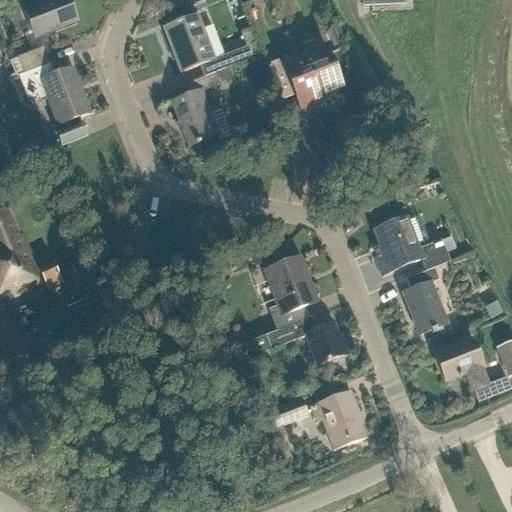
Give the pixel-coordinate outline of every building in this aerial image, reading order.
[(65,0),(50,0),(23,10),(35,41),(76,25),(65,0)] [(203,79),(226,70),(251,59),(251,58),(258,55),(248,29),(240,32),(246,48),(214,61),(197,17),(164,30),(181,74),(199,67),(203,79)] [(335,30),(327,32),(332,46),(340,43),(335,30)] [(17,60),(10,63),(16,77),(23,74),(49,64),(43,49),(17,60)] [(315,89),(338,81),(329,55),(293,68),(290,59),(268,67),(278,97),(294,92),(301,111),(320,105),(315,89)] [(260,58),(246,64),(252,78),(266,72),(260,58)] [(50,65),(18,78),(27,100),(36,96),(44,93),(47,101),(57,128),(89,116),(72,71),(54,78),(50,65)] [(230,80),(226,70),(186,86),(190,95),(172,102),(190,148),(218,137),(219,141),(231,136),(221,111),(210,115),(201,91),(230,80)] [(56,134),(61,147),(87,137),(83,124),(56,134)] [(54,138),(43,143),(46,151),(57,146),(54,138)] [(39,186),(37,197),(47,199),(50,189),(39,186)] [(0,297),(6,295),(7,298),(42,282),(47,293),(62,286),(51,263),(37,270),(8,208),(0,211),(0,297)] [(426,276),(435,272),(451,266),(443,244),(420,253),(409,221),(376,233),(382,249),(375,251),(385,277),(421,263),(426,276)] [(264,253),(250,258),(253,267),(267,261),(264,253)] [(283,332),(309,322),(305,311),(320,305),(302,260),(268,273),(282,309),(270,314),(278,334),(283,332)] [(439,282),(435,272),(426,276),(407,283),(411,293),(404,296),(420,339),(449,328),(433,284),(439,282)] [(502,314),(496,303),(484,310),(490,320),(502,314)] [(278,334),(265,339),(271,354),(288,347),(306,340),(317,368),(350,355),(344,338),(339,339),(335,328),(319,335),(313,320),(309,322),(283,332),(278,334)] [(18,335),(0,341),(0,348),(6,364),(26,357),(18,335)] [(472,343),(434,357),(446,387),(466,379),(472,393),(486,388),(480,373),(483,372),(472,343)] [(511,345),(496,352),(501,365),(507,363),(511,375),(511,345)] [(350,395),(310,410),(316,425),(323,422),(335,452),(365,441),(356,418),(358,418),(350,395)] [(301,401),(268,414),(274,430),(273,431),(277,440),(286,436),(282,427),(307,417),(301,401)]
